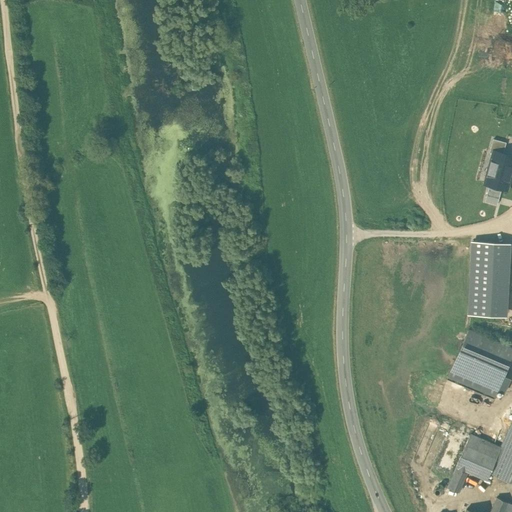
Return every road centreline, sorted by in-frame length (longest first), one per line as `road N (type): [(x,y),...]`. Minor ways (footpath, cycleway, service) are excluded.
road 1 (track): [(3,0),(84,511)]
road 2 (tertiary): [(386,511),(347,399),(346,233)]
road 3 (tertiary): [(346,233),(301,0)]
road 4 (residential): [(511,211),(466,232),(346,233)]
